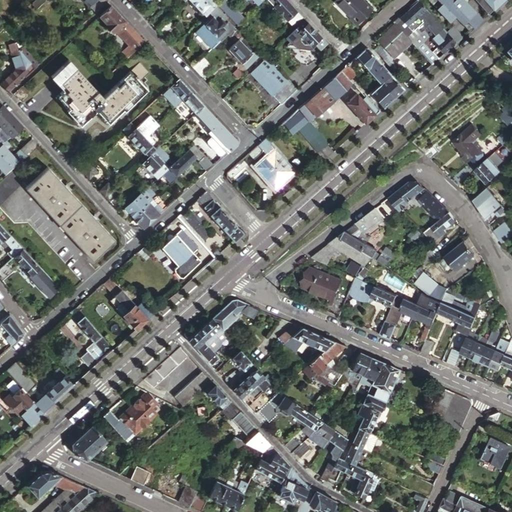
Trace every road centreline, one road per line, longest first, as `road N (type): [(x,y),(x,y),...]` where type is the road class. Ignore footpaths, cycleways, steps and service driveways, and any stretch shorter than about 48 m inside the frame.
road 1 (tertiary): [(511,17),(263,240)]
road 2 (residential): [(253,295),(417,168),(458,204),(498,260)]
road 3 (residential): [(369,511),(311,481),(167,325)]
road 4 (residential): [(253,295),(481,393)]
road 5 (residential): [(0,97),(135,242)]
road 6 (residential): [(114,0),(248,142)]
road 7 (tertiary): [(167,325),(32,446)]
road 8 (residential): [(32,446),(172,511)]
road 9 (residential): [(33,337),(135,242)]
road 10 (residential): [(429,511),(481,393)]
road 11 (residential): [(248,142),(342,55)]
